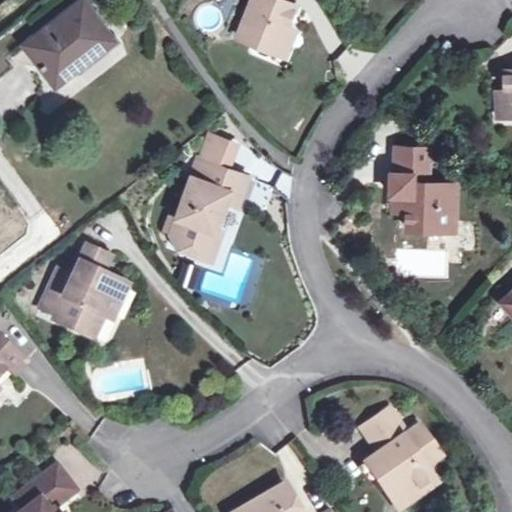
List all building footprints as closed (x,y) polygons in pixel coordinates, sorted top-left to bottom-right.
[(113,39),(83,0),(80,0),(41,31),(27,14),(0,34),(0,78),(14,68),(7,58),(24,45),(43,68),(41,75),(46,81),(53,82),(55,84),(62,84),(67,81),(72,77),(73,70),(113,39)] [(276,52),(286,28),(295,7),(287,4),(279,0),(278,0),(251,0),(237,36),(276,52)] [(295,32),(286,28),(276,52),(285,56),(295,32)] [(508,117),(506,88),(495,89),(498,117),(508,117)] [(398,173),(399,147),(393,147),(390,173),(398,173)] [(409,197),(408,209),(408,228),(455,231),(456,186),(430,183),(430,150),(399,147),(398,173),(390,173),(390,195),(409,197)] [(214,230),(225,202),(229,193),(239,196),(246,179),(200,161),(171,236),(185,241),(182,249),(211,259),(221,233),(214,230)] [(229,193),(225,202),(235,206),(239,196),(229,193)] [(409,197),(390,195),(389,208),(408,209),(409,197)] [(57,271),(40,308),(54,314),(52,319),(92,337),(102,316),(111,319),(127,286),(106,275),(97,271),(105,254),(86,246),(72,277),(57,271)] [(175,283),(200,290),(206,268),(181,261),(175,283)] [(511,293),(503,302),(511,312),(511,293)] [(109,343),(116,322),(105,318),(98,340),(109,343)] [(0,338),(0,374),(5,369),(12,375),(25,361),(0,338)] [(362,429),(379,452),(384,458),(371,468),(393,499),(409,487),(415,497),(436,481),(426,466),(440,455),(419,424),(406,434),(389,410),(362,429)] [(384,458),(379,452),(366,462),(371,468),(384,458)] [(62,511),(57,505),(77,489),(58,465),(14,498),(23,510),(21,511),(62,511)] [(299,511),(284,485),(236,511),(299,511)] [(409,487),(393,499),(400,508),(415,497),(409,487)]
